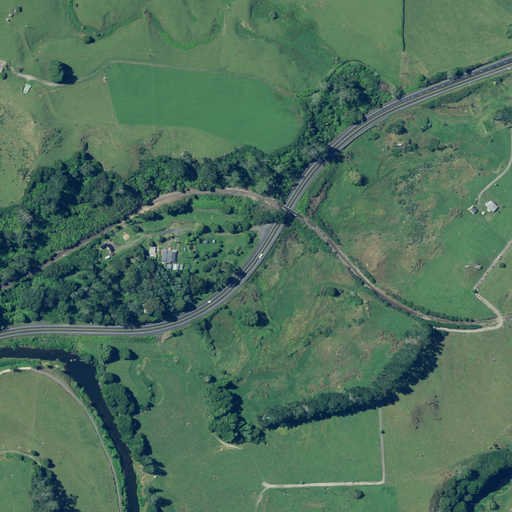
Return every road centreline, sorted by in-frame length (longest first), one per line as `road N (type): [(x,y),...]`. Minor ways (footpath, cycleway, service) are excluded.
road 1 (trunk): [(511,63),(395,107),(342,140),(263,247),(191,313),(130,328),(0,332)]
road 2 (track): [(266,486),(383,482),(381,377),(422,328),(499,321),(476,285),(511,238)]
